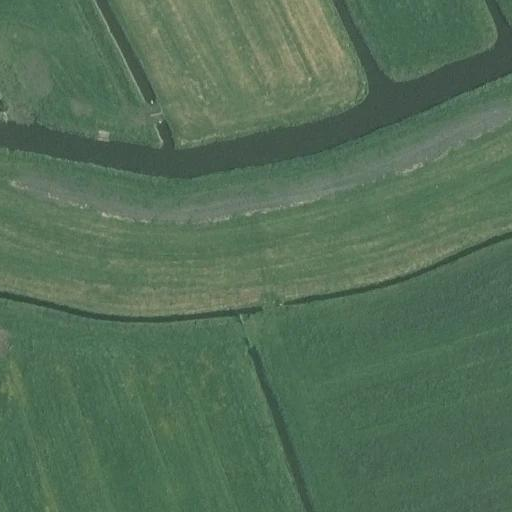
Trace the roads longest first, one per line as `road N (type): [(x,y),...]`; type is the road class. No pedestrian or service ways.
road 1 (track): [(511,170),(374,221),(258,243),(141,250),(0,230)]
road 2 (track): [(258,243),(272,307),(255,333),(151,343),(0,318)]
